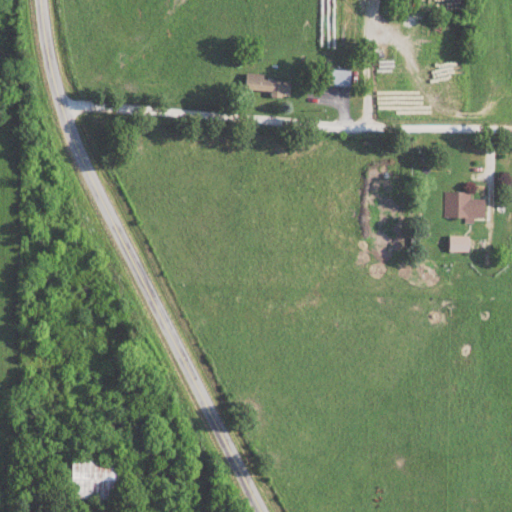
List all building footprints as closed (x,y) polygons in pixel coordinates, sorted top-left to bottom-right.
[(323,83),(349,86),(351,71),(325,67),(323,83)] [(289,94),(290,80),(263,79),(263,74),(245,73),(244,92),(289,94)] [(443,218),(483,218),(483,198),(470,198),(470,190),(443,190),(443,218)] [(448,251),(467,251),(467,235),(448,235),(448,251)] [(118,458),(70,458),(70,498),(118,498),(118,458)]
